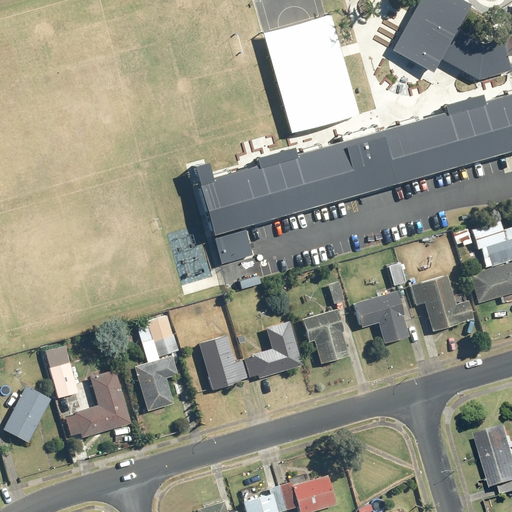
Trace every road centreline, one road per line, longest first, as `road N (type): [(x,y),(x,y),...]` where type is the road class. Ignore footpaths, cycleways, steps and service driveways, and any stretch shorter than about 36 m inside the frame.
road 1 (residential): [(128,477),(419,392)]
road 2 (residential): [(419,392),(454,511)]
